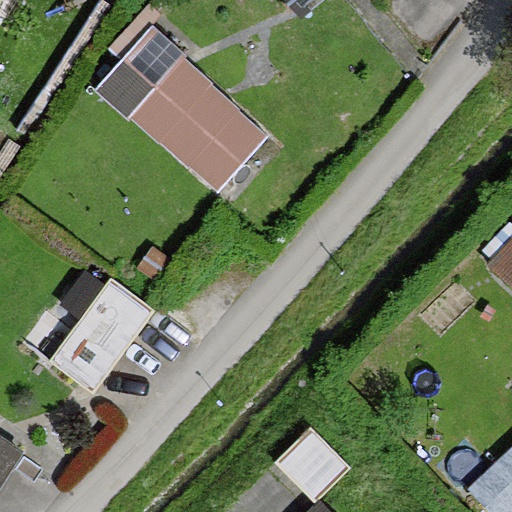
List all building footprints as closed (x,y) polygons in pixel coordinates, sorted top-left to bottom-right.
[(278,0),(287,11),(299,0),(278,0)] [(187,55),(152,26),(161,16),(149,5),(111,49),(125,61),(99,91),(219,194),(269,136),(239,111),(240,109),(212,84),(213,83),(184,58),(187,55)] [(511,234),(489,259),(511,281),(511,234)] [(147,315),(98,280),(36,367),(85,402),(147,315)] [(351,466),(313,427),(275,464),(293,482),(313,502),(351,466)] [(511,511),(511,441),(468,483),(495,511),(511,511)] [(0,476),(13,455),(0,446),(0,476)]
